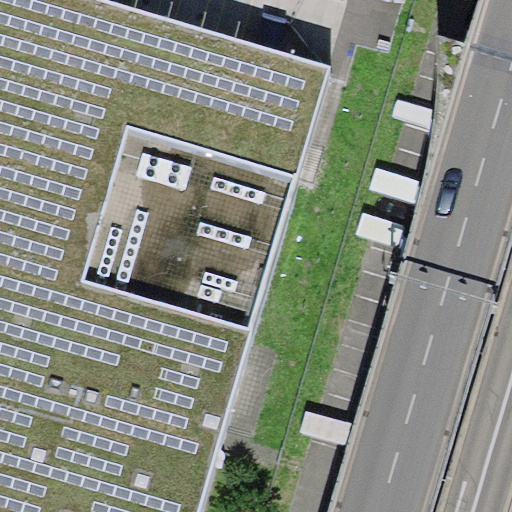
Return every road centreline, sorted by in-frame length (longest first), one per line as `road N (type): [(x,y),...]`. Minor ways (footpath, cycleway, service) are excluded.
road 1 (motorway): [(378,511),(511,72)]
road 2 (unclassified): [(474,511),(511,383)]
